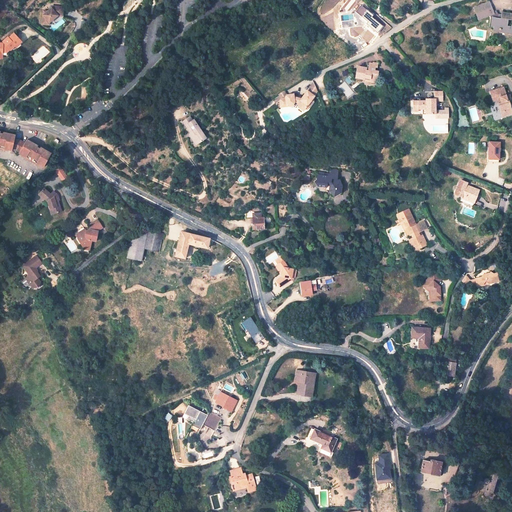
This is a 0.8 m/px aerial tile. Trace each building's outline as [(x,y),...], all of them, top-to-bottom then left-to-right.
[(490,1),(475,7),(480,20),(490,15),(495,15),(493,29),(511,31),(511,11),(506,11),(506,13),(495,11),(496,7),(493,8),(490,1)] [(47,13),(45,13),(44,25),(51,25),(51,23),(58,16),(63,16),(64,8),(53,7),(52,9),(47,13)] [(358,8),(354,12),(366,23),(365,24),(377,34),(380,30),(369,20),(370,18),(358,8)] [(7,50),(9,49),(11,51),(17,47),(17,48),(22,44),(17,37),(18,37),(16,34),(9,38),(4,41),(5,43),(4,44),(0,44),(0,55),(2,56),(7,56),(7,50)] [(368,71),(356,71),(356,81),(361,81),(360,84),(377,84),(378,74),(374,73),(375,69),(376,69),(377,65),(373,64),(372,67),(369,66),(368,71)] [(290,95),(284,97),(283,97),(283,96),(280,92),(274,95),(278,101),(276,102),(276,110),(281,109),(282,112),(288,111),(290,108),(294,108),(294,112),(300,116),(305,109),(307,111),(311,105),(309,103),(315,94),(310,84),(299,101),(291,99),(290,95)] [(503,89),(491,93),(495,103),(498,102),(502,113),(505,112),(506,116),(511,114),(511,111),(510,107),(511,106),(511,104),(510,100),(508,101),(503,89)] [(436,120),(438,110),(446,113),(449,103),(440,100),(438,107),(434,106),(433,108),(430,107),(421,104),(419,112),(423,114),(427,115),(426,121),(431,122),(431,120),(435,121),(436,120)] [(194,124),(188,113),(181,117),(190,132),(188,133),(192,141),(203,134),(196,122),(194,124)] [(433,128),(445,131),(447,123),(436,120),(435,121),(435,124),(433,128)] [(0,150),(1,151),(1,153),(5,153),(5,151),(9,152),(9,151),(16,152),(23,156),(22,157),(32,163),(31,164),(35,166),(36,165),(39,167),(40,166),(43,167),(49,155),(27,142),(25,146),(20,143),(15,142),(15,139),(0,135),(0,150)] [(489,159),(500,160),(501,144),(491,143),(489,159)] [(330,166),(325,171),(325,174),(333,175),(335,167),(330,166)] [(65,179),(58,168),(53,172),(59,183),(65,179)] [(325,171),(316,170),(315,175),(313,177),(317,181),(328,183),(329,181),(331,182),(330,188),(335,192),(342,190),(343,183),(340,175),(333,175),(325,174),(325,171)] [(471,183),(465,180),(458,194),(465,198),(466,197),(478,202),(483,191),(470,185),(471,183)] [(45,185),(39,191),(48,199),(49,203),(51,202),(53,212),(61,210),(57,194),(59,192),(55,188),(51,191),(45,185)] [(252,220),(253,230),(257,229),(258,231),(263,230),(262,229),(265,229),(264,219),(261,219),(261,213),(253,214),(253,212),(245,210),(244,221),(252,220)] [(407,210),(395,217),(398,222),(399,221),(401,224),(400,225),(404,232),(402,233),(405,239),(408,237),(408,238),(411,236),(413,239),(410,241),(414,248),(418,246),(419,249),(426,246),(419,233),(427,228),(423,221),(415,225),(407,210)] [(401,224),(399,221),(398,222),(395,217),(393,218),(396,223),(395,223),(397,227),(398,226),(402,233),(404,232),(400,225),(401,224)] [(82,230),(74,234),(76,240),(75,241),(79,247),(81,248),(87,249),(89,242),(92,244),(95,233),(94,233),(95,230),(98,231),(101,229),(96,220),(88,225),(86,233),(83,232),(82,230)] [(131,236),(127,256),(142,259),(144,248),(149,228),(131,236)] [(164,232),(149,228),(144,248),(160,250),(164,232)] [(210,239),(181,231),(176,255),(186,258),(189,244),(208,248),(210,239)] [(34,271),(32,269),(33,268),(36,266),(36,265),(39,263),(34,255),(20,265),(27,275),(23,278),(27,284),(33,283),(37,281),(37,280),(35,278),(38,276),(34,271)] [(293,281),(295,270),(291,270),(285,261),(279,265),(283,271),(285,271),(284,278),(278,281),(282,287),(293,281)] [(483,272),(480,277),(475,278),(476,279),(471,281),(473,287),(484,284),(486,281),(489,283),(500,280),(498,272),(494,273),(491,271),(489,275),(488,276),(487,275),(483,272)] [(432,290),(432,292),(433,296),(431,296),(432,303),(443,302),(442,289),(439,286),(436,284),(441,278),(434,272),(423,285),(428,289),(429,288),(432,290)] [(313,294),(312,282),(302,283),(303,295),(313,294)] [(240,321),(252,344),(261,339),(250,316),(240,321)] [(431,329),(413,328),(413,335),(419,336),(418,348),(429,349),(431,329)] [(456,362),(447,362),(445,373),(455,374),(456,362)] [(315,371),(297,367),(294,378),(298,379),(302,380),(300,391),(311,393),(315,371)] [(231,412),(237,402),(220,393),(215,403),(231,412)] [(193,422),(199,411),(188,405),(182,416),(186,419),(193,422)] [(202,424),(207,415),(199,411),(193,422),(191,425),(199,429),(202,424)] [(221,418),(209,411),(207,415),(202,423),(214,429),(221,418)] [(333,418),(324,414),(322,418),(326,420),(325,421),(330,423),(333,418)] [(199,429),(191,425),(189,429),(197,433),(199,429)] [(335,437),(314,427),(310,436),(323,442),(321,446),(329,450),(335,437)] [(374,483),(389,482),(387,453),(376,454),(376,462),(372,463),(374,483)] [(442,461),(424,457),(421,470),(439,474),(442,461)] [(232,491),(245,486),(247,490),(254,487),(249,472),(241,475),(238,467),(230,469),(227,470),(230,477),(229,477),(228,478),(229,481),(232,491)] [(487,481),(477,477),(474,485),(478,486),(479,485),(485,487),(484,491),(490,493),(493,485),(500,487),(502,481),(488,477),(487,481)]
